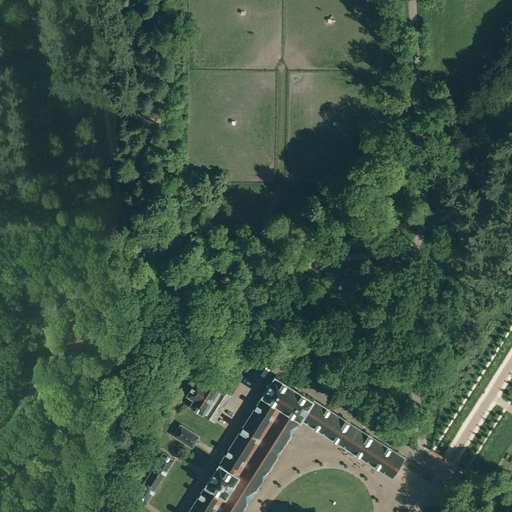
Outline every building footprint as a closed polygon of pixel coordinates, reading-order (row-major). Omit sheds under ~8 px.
[(263,396),(188,511),(242,511),(255,493),(302,420),(352,452),(393,477),(405,458),(314,401),(314,400),(276,376),(263,396)] [(194,401),(190,407),(203,416),(204,415),(215,422),(232,396),(220,389),(221,388),(207,380),(203,386),(196,381),(187,396),(194,401)] [(181,425),(174,436),(192,448),(199,436),(181,425)] [(466,476),(436,449),(434,452),(464,478),(466,476)] [(163,452),(135,496),(147,504),(175,460),(163,452)]
